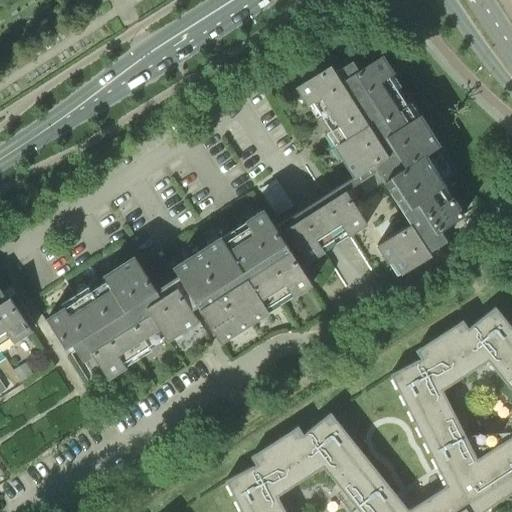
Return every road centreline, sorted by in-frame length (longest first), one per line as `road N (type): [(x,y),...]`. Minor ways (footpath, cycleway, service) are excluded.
road 1 (residential): [(20,511),(268,352),(332,336),(511,221)]
road 2 (primary): [(0,160),(246,0)]
road 3 (unknown): [(150,511),(370,349)]
road 4 (unknown): [(18,257),(18,290),(118,449)]
